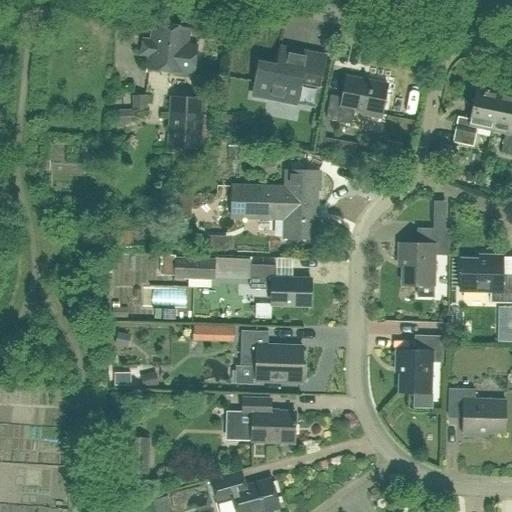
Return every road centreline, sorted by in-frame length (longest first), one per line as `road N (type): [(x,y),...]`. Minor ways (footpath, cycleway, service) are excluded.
road 1 (residential): [(511,488),(434,482),(393,458),(369,429),(355,382),(357,256),(367,224),(415,170)]
road 2 (residential): [(440,37),(258,0)]
road 3 (residential): [(415,170),(440,37)]
